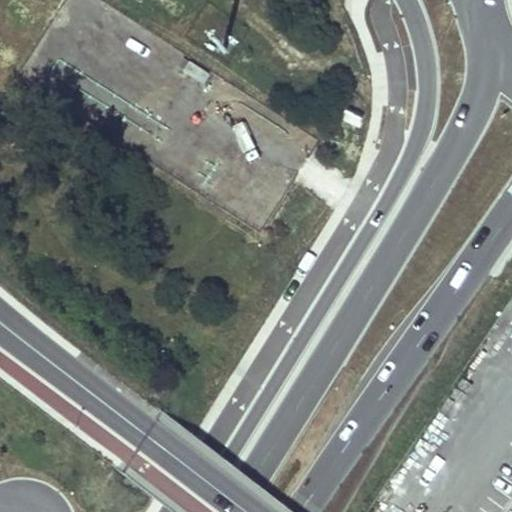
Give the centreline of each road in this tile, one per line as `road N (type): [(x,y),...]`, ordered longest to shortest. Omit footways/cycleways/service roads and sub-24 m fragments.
road 1 (primary): [(491,40),(489,83),(453,151),(231,511)]
road 2 (primary): [(301,511),(511,207)]
road 3 (tertiary): [(0,320),(244,511)]
